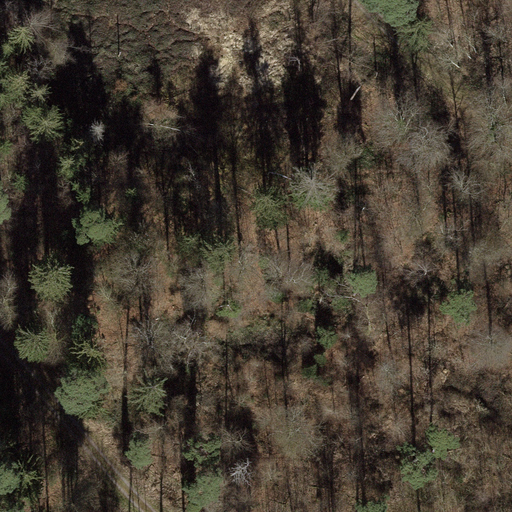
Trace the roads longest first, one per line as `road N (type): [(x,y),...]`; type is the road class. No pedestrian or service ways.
road 1 (track): [(353,0),(511,153)]
road 2 (track): [(133,511),(0,362)]
